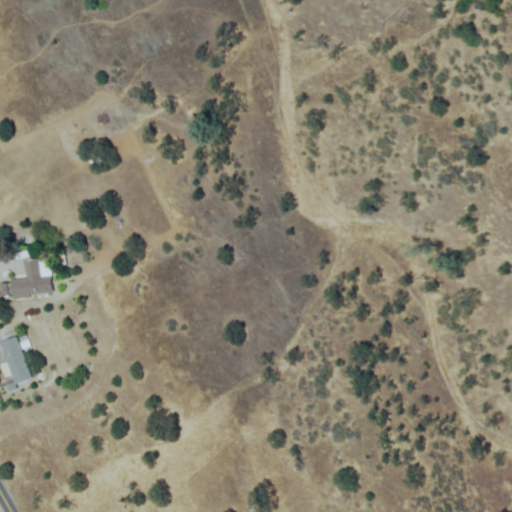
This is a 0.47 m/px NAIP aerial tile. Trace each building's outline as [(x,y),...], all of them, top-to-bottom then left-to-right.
[(27,260),(53,259),(54,293),(13,294),(13,279),(28,279),(27,260)] [(9,283),(9,295),(2,295),(1,284),(9,283)] [(21,338),(28,336),(32,346),(24,349),(21,338)] [(18,338),(33,378),(18,384),(3,343),(18,338)] [(6,384),(12,382),(15,390),(8,392),(6,384)]
